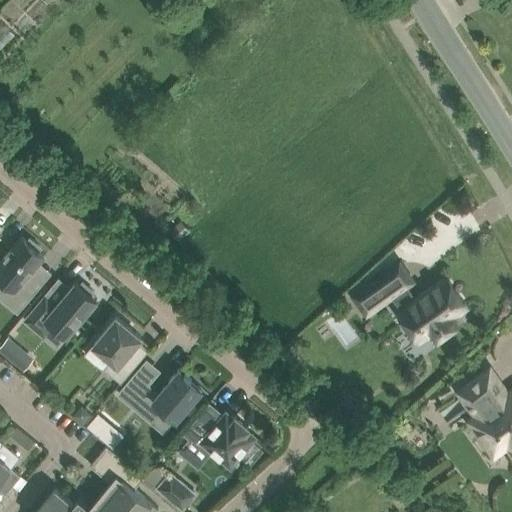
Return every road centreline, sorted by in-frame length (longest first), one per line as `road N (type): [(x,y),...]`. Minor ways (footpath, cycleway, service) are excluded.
road 1 (residential): [(0,171),(314,439),(233,511)]
road 2 (tertiary): [(511,147),(418,0)]
